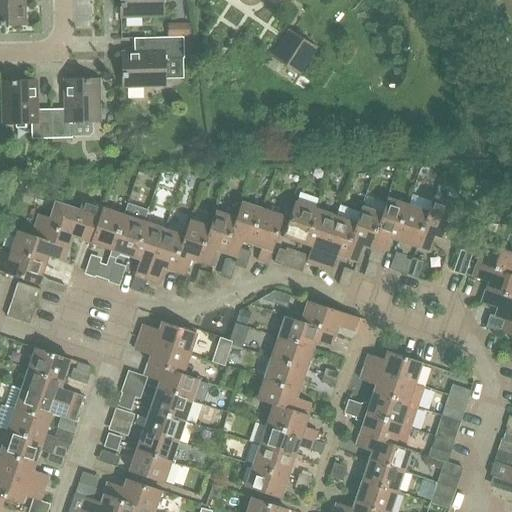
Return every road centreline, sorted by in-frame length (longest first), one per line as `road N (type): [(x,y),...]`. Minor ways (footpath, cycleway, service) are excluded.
road 1 (residential): [(466,511),(501,403),(476,343),(280,279),(180,316),(133,301)]
road 2 (residential): [(60,511),(112,361)]
road 3 (residential): [(54,340),(74,281),(133,301)]
